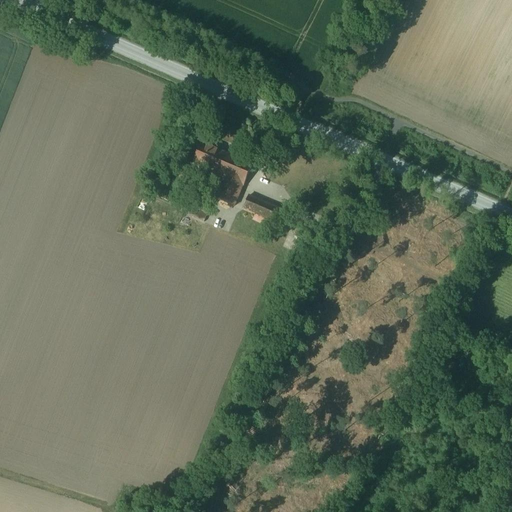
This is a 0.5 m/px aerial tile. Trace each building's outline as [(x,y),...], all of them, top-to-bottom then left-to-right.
[(234,157),(201,143),(192,165),(225,179),(234,157)] [(179,150),(177,151),(179,163),(187,161),(190,161),(188,149),(179,150)] [(252,165),(234,157),(225,179),(217,200),(234,207),(242,187),(243,187),(252,165)] [(282,211),(248,197),(243,210),(276,225),(282,211)] [(210,207),(199,203),(197,209),(208,214),(210,207)] [(208,214),(197,209),(196,211),(186,207),(183,213),(193,218),(204,223),(208,214)]
